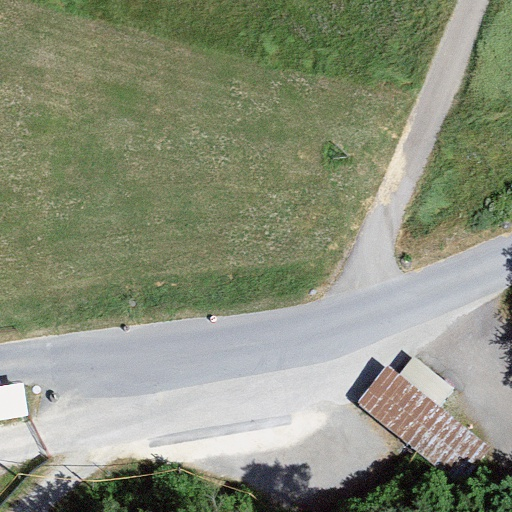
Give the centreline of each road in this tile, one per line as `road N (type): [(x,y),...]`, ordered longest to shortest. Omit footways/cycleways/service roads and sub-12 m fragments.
road 1 (unclassified): [(357,315),(381,231),(474,0)]
road 2 (track): [(32,511),(127,425),(176,344)]
road 3 (unclassified): [(357,315),(511,255)]
road 4 (track): [(511,395),(446,284)]
